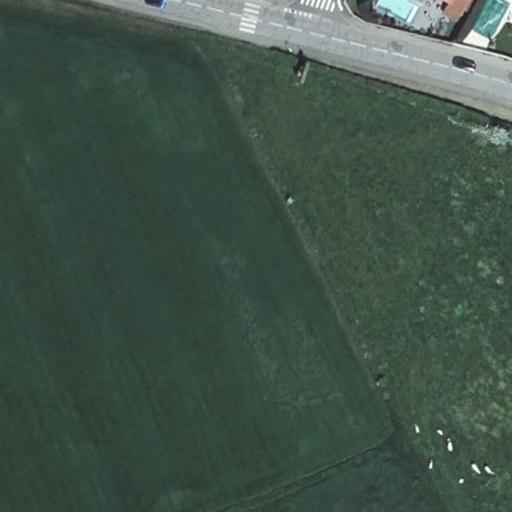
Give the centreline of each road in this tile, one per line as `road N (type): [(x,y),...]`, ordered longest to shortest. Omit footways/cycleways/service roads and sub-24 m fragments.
road 1 (tertiary): [(511,83),(307,31)]
road 2 (tertiary): [(307,31),(181,0)]
